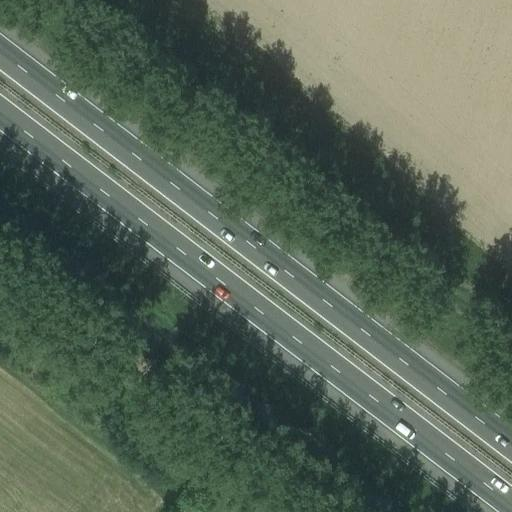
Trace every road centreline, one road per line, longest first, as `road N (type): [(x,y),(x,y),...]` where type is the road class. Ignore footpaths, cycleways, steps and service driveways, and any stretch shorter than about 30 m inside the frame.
road 1 (motorway): [(511,441),(0,49)]
road 2 (motorway): [(0,117),(511,509)]
